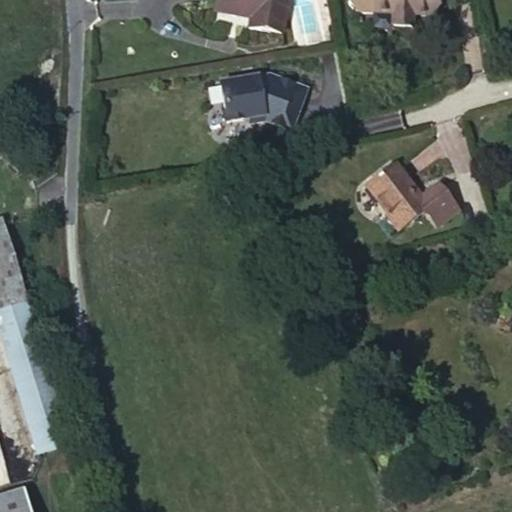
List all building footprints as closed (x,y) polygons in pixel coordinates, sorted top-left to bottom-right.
[(285,0),(213,0),(212,7),(253,16),(250,28),(279,34),(285,0)] [(432,17),(432,0),(349,0),(349,3),(358,12),(393,14),(412,15),(432,17)] [(412,15),(393,14),(393,26),(411,28),(412,15)] [(264,118),(290,128),(305,87),(273,76),(272,78),(268,77),(257,79),(257,76),(219,83),(226,121),(242,118),(247,121),(264,118)] [(0,155),(12,143),(0,131),(0,155)] [(424,209),(437,225),(456,209),(436,185),(418,198),(393,165),(364,187),(384,213),(397,230),(420,213),(424,209)] [(433,229),(437,225),(424,209),(420,213),(433,229)] [(397,230),(384,213),(381,217),(394,234),(397,230)] [(0,308),(27,301),(0,224),(0,308)] [(69,452),(27,301),(0,308),(0,318),(40,461),(69,452)] [(0,318),(0,349),(31,463),(40,461),(0,318)] [(0,511),(25,511),(19,490),(0,496),(0,511)]
